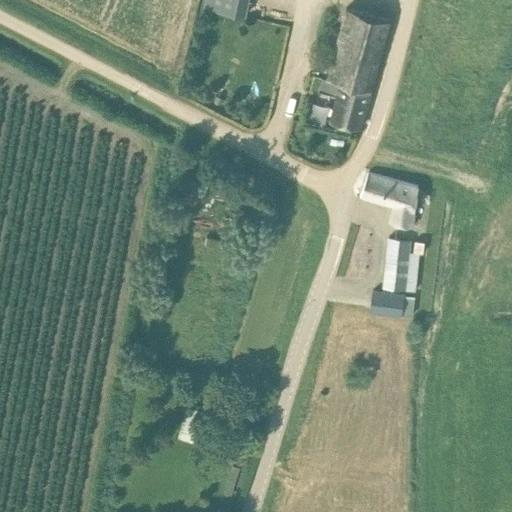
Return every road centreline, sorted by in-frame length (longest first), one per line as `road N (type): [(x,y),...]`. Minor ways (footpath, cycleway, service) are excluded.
road 1 (unclassified): [(346,196),(0,18)]
road 2 (tertiary): [(247,511),(346,196)]
road 3 (tertiary): [(346,196),(397,63),(410,0)]
